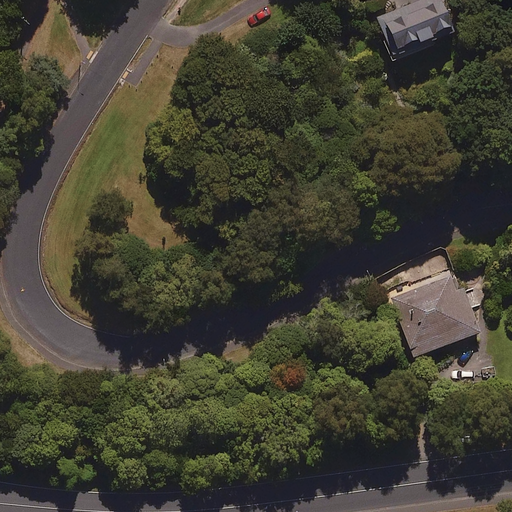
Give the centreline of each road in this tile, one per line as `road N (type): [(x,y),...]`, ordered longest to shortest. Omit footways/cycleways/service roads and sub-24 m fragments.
road 1 (unclassified): [(153,0),(58,153),(23,228),(31,298),(80,345),(146,350),(228,329),(440,216),(511,199)]
road 2 (tertiary): [(511,475),(251,504),(0,501)]
